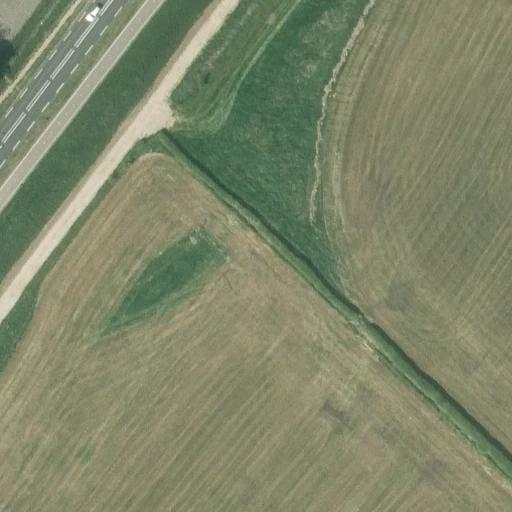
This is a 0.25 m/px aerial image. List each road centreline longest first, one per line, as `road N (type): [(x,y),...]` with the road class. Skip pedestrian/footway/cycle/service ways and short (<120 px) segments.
road 1 (track): [(0,311),(137,120)]
road 2 (track): [(172,123),(345,282)]
road 3 (primary): [(0,145),(109,0)]
